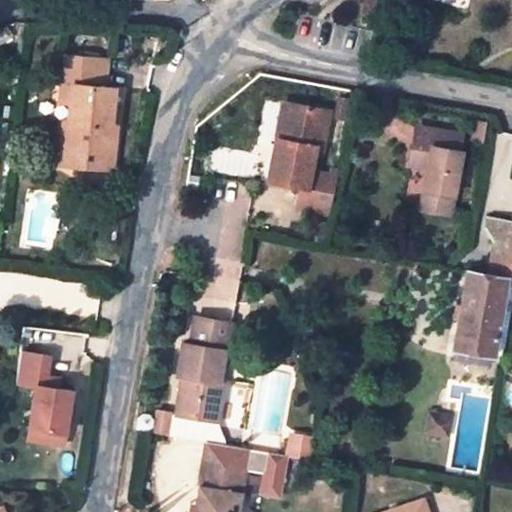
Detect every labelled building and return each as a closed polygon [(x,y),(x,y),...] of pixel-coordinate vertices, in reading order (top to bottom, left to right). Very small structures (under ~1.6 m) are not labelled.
[(368,0),(366,13),(390,18),(393,0),(368,0)] [(80,50),(82,32),(66,31),(65,48),(80,50)] [(108,51),(110,35),(97,34),(95,49),(108,51)] [(107,88),(108,61),(65,56),(60,104),(70,106),(67,123),(64,123),(62,142),(70,143),(68,165),(85,167),(85,162),(91,163),(91,168),(114,170),(118,128),(114,128),(116,110),(118,89),(107,88)] [(337,96),(332,119),(345,122),(349,99),(337,96)] [(283,103),(276,136),(283,138),(290,104),(283,103)] [(276,136),(267,180),(289,184),(301,186),(308,187),(312,172),(316,148),(322,149),(330,112),(290,104),(283,138),(276,136)] [(416,126),(412,146),(420,148),(424,127),(416,126)] [(427,169),(423,195),(430,196),(428,210),(450,214),(461,152),(458,151),(461,134),(424,127),(420,148),(412,146),(409,164),(427,169)] [(70,143),(62,142),(60,164),(68,165),(70,143)] [(330,176),(312,172),(308,187),(301,186),(297,207),(330,213),(337,171),(331,169),(330,176)] [(423,195),(420,209),(428,210),(430,196),(423,195)] [(511,279),(511,222),(488,219),(486,229),(495,242),(488,276),(467,273),(454,347),(495,354),(508,278),(511,279)] [(511,296),(511,279),(508,278),(495,354),(503,355),(511,296)] [(176,416),(212,422),(218,382),(223,347),(227,348),(231,322),(194,317),(190,343),(183,343),(178,376),(182,377),(176,416)] [(49,356),(20,351),(15,383),(35,386),(29,429),(64,434),(71,391),(57,389),(59,378),(46,376),(49,356)] [(224,384),(218,382),(212,422),(217,423),(224,384)] [(157,412),(153,434),(168,436),(171,415),(157,412)] [(430,413),(426,431),(448,435),(451,417),(430,413)] [(135,415),(132,430),(148,433),(150,417),(135,415)] [(176,416),(173,437),(207,443),(226,446),(217,423),(212,422),(176,416)] [(64,434),(29,429),(27,439),(63,445),(64,434)] [(290,438),(287,456),(309,460),(312,442),(290,438)] [(237,511),(245,471),(249,450),(226,446),(207,443),(196,503),(194,511),(237,511)] [(268,453),(249,450),(245,471),(265,474),(268,453)] [(265,474),(261,493),(279,496),(287,456),(268,453),(265,474)] [(426,511),(422,499),(384,511),(426,511)] [(194,511),(196,503),(191,503),(188,511),(194,511)]
